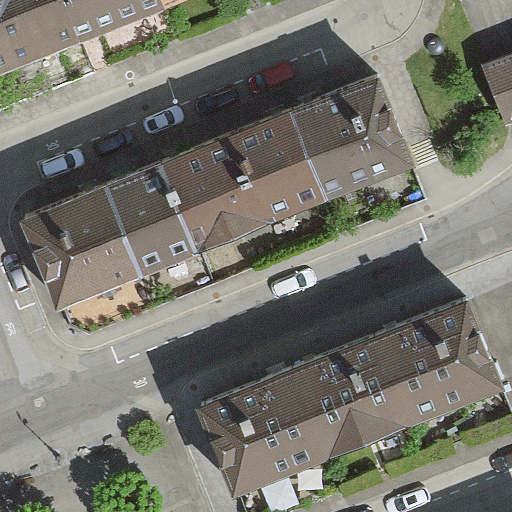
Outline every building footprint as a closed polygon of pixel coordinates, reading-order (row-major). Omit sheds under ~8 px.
[(43,0),(0,0),(0,74),(63,49),(43,0)] [(169,0),(43,0),(63,49),(74,45),(85,41),(172,6),(169,0)] [(511,53),(480,66),(503,124),(511,120),(511,53)] [(373,75),(288,110),(324,197),(409,162),(373,75)] [(324,197),(288,110),(159,161),(195,250),(324,197)] [(195,250),(159,161),(104,183),(140,272),(195,250)] [(140,272),(104,183),(19,217),(54,306),(140,272)] [(396,323),(371,334),(407,425),(502,387),(465,296),(396,323)] [(319,460),(407,425),(371,334),(331,350),(282,369),(319,460)] [(319,460),(282,369),(239,386),(196,403),(232,494),(319,460)]
